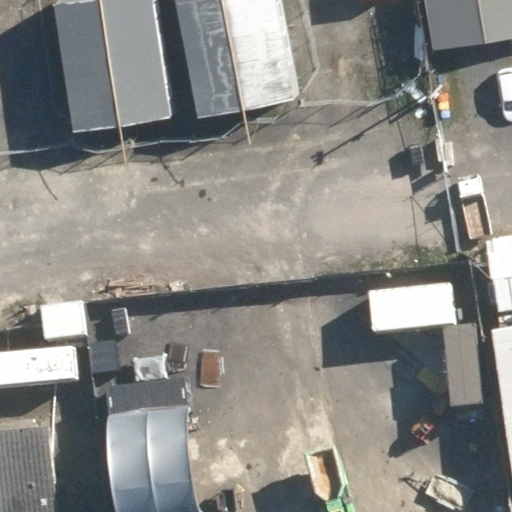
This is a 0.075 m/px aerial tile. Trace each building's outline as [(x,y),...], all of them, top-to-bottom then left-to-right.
[(105,0),(68,0),(71,8),(105,0)] [(262,24),(256,0),(197,0),(105,24),(115,62),(262,24)] [(511,16),(511,0),(468,0),(470,25),(511,22),(511,16)] [(511,262),(494,266),(511,376),(511,262)] [(0,511),(57,511),(48,428),(0,433),(0,511)]
